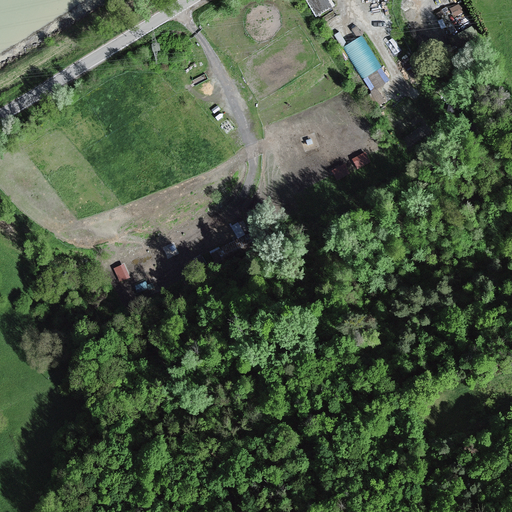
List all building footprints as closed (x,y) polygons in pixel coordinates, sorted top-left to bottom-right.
[(308,0),(317,13),(332,3),(330,0),(308,0)] [(468,22),(458,4),(445,12),(455,29),(468,22)] [(376,90),(388,83),(356,30),(353,32),(358,41),(347,47),(339,34),(334,37),(379,109),(386,105),(376,90)] [(365,152),(352,158),(358,169),(371,162),(365,152)] [(345,164),(332,170),(337,180),(350,174),(345,164)] [(256,230),(210,251),(216,264),(262,243),(256,230)] [(123,264),(114,268),(120,282),(130,277),(123,264)]
